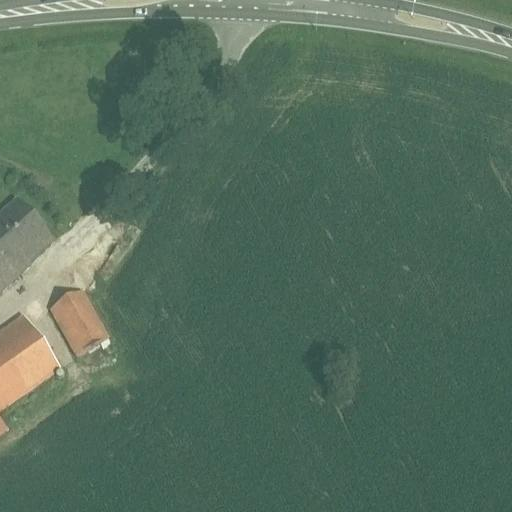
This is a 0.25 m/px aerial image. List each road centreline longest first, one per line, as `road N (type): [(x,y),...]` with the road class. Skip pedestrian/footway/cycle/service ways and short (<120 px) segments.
road 1 (secondary): [(511,45),(349,9)]
road 2 (secondary): [(0,16),(146,0)]
